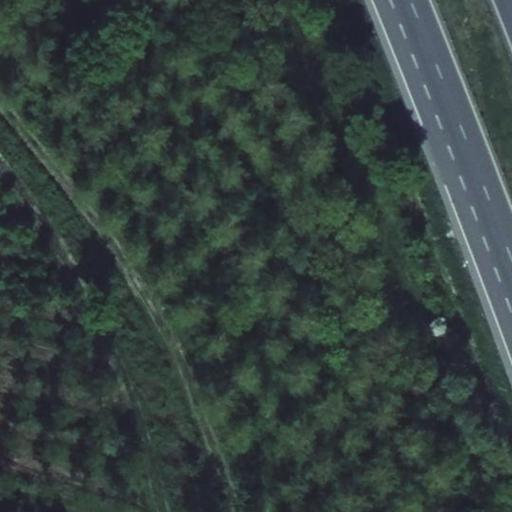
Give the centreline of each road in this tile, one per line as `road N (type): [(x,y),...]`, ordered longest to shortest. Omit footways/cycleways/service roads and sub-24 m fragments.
road 1 (track): [(224,511),(210,432),(126,244),(0,95)]
road 2 (motorway): [(410,0),(511,261)]
